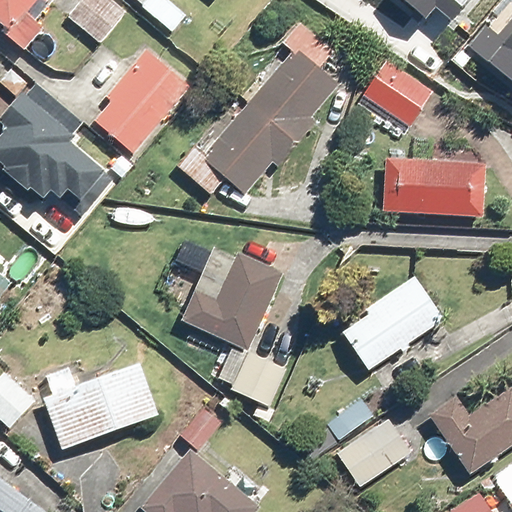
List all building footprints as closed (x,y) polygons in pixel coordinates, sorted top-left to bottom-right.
[(47,0),(0,0),(0,27),(6,32),(2,37),(21,54),(41,30),(25,16),(37,2),(43,6),(47,0)] [(102,0),(79,0),(66,17),(97,42),(120,14),(102,0)] [(184,19),(160,0),(127,0),(171,35),(184,19)] [(400,0),(426,22),(434,12),(451,27),(474,0),(400,0)] [(511,23),(498,41),(486,32),(465,59),(511,95),(511,23)] [(336,89),(292,51),(197,160),(242,198),(271,166),(275,170),(315,124),(309,120),(336,89)] [(89,122),(133,158),(187,91),(142,56),(89,122)] [(383,62),(360,96),(407,128),(430,94),(383,62)] [(30,88),(0,126),(0,181),(37,209),(53,188),(84,211),(109,178),(69,147),(83,129),(30,88)] [(383,159),(379,214),(481,221),(485,166),(383,159)] [(154,186),(134,171),(122,186),(142,201),(154,186)] [(178,323),(244,352),(277,276),(232,256),(211,302),(191,293),(178,323)] [(0,260),(0,316),(4,320),(18,304),(4,292),(9,286),(0,278),(0,274),(7,266),(0,260)] [(334,328),(364,373),(441,322),(411,277),(334,328)] [(247,356),(231,393),(267,408),(283,371),(247,356)] [(42,401),(59,451),(154,418),(137,368),(42,401)] [(0,372),(0,423),(7,430),(33,402),(0,372)] [(425,414),(467,477),(511,447),(511,389),(511,387),(466,416),(453,396),(425,414)] [(381,410),(372,396),(334,422),(344,435),(381,410)] [(193,453),(219,431),(204,412),(178,435),(193,453)] [(334,453),(357,489),(408,457),(384,421),(334,453)] [(254,511),(255,511),(183,449),(133,508),(137,511),(254,511)] [(39,511),(0,481),(0,511),(39,511)]
